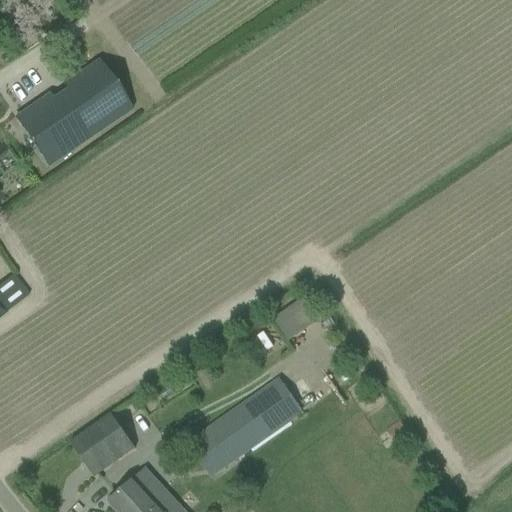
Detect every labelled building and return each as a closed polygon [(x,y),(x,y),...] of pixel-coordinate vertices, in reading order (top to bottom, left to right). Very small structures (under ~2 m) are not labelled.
[(47,170),(132,112),(98,61),(62,86),(65,91),(52,100),(48,95),(12,119),(47,170)] [(0,316),(25,296),(12,280),(0,289),(0,316)] [(313,300),(281,323),(298,346),(330,322),(313,300)] [(210,481),(247,455),(256,449),(302,416),(277,381),(186,445),(210,481)] [(109,417),(69,445),(93,479),(134,451),(109,417)] [(108,505),(113,511),(181,511),(144,472),(108,505)]
